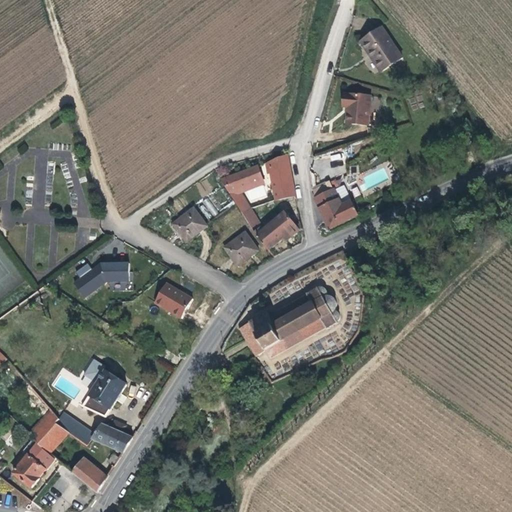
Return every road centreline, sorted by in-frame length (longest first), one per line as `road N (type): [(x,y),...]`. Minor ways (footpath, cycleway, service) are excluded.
road 1 (track): [(242,511),(262,470),(502,241)]
road 2 (track): [(248,492),(248,465),(422,288),(375,223)]
road 3 (residential): [(317,252),(301,164),(347,0)]
road 4 (tertiary): [(99,511),(242,297)]
road 5 (track): [(47,0),(120,227)]
road 6 (tertiary): [(317,252),(511,160)]
road 7 (residential): [(120,227),(242,297)]
